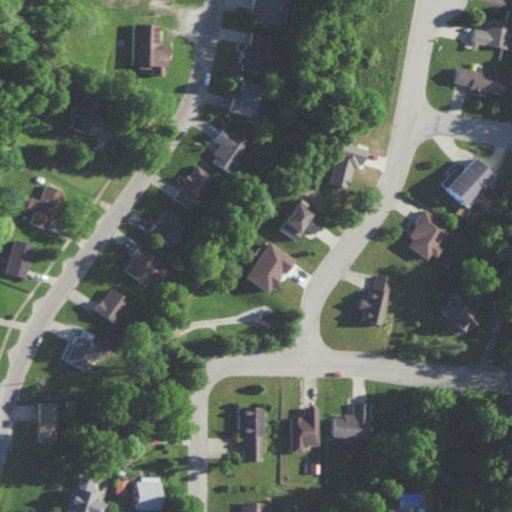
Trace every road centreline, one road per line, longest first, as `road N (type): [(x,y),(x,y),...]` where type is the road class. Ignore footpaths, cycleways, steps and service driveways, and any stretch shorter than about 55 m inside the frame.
road 1 (residential): [(10,451),(20,400),(58,309),(184,144),(204,104),(227,0)]
road 2 (residential): [(318,372),(327,301),(407,181),(436,26),(452,0)]
road 3 (residential): [(221,377),(318,372),(511,390)]
road 4 (residential): [(206,511),(208,401),(221,377)]
